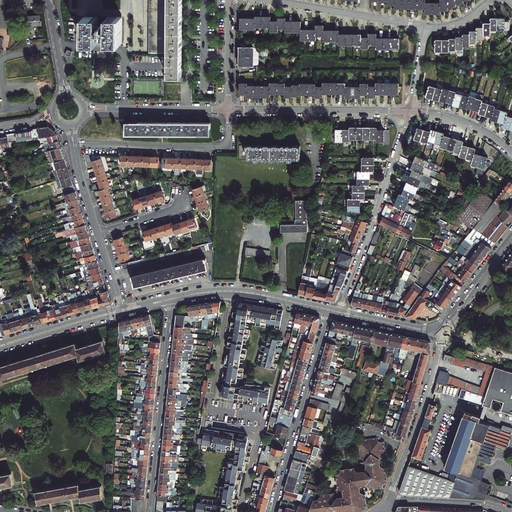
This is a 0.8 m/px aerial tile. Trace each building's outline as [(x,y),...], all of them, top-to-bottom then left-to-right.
[(151,49),(151,53),(166,53),(168,53),(168,0),(151,0),(151,12),(151,23),(151,33),(151,41),(151,49)] [(168,0),(168,53),(168,63),(168,77),(181,77),(181,66),(182,41),(182,22),(182,1),(182,0),(168,0)] [(440,0),(440,3),(433,3),(425,3),(425,0),(372,0),(372,1),(376,1),(383,1),(387,1),(387,4),(391,4),(395,4),(395,8),(399,8),(406,8),(413,8),(421,8),(425,8),(425,13),(429,13),(437,13),(440,14),(440,10),(444,10),(448,10),(448,7),(452,7),(456,7),(456,3),(459,3),(463,3),(463,0),(440,0)] [(28,16),(29,26),(34,25),(41,25),(40,15),(28,16)] [(86,16),(86,43),(98,43),(99,32),(102,32),(102,35),(105,36),(105,32),(109,32),(108,43),(121,43),(121,17),(109,17),(109,28),(105,28),(105,24),(104,24),(102,24),(102,28),(99,28),(99,16),(86,16)] [(244,18),(240,18),(240,29),(255,29),(255,27),(270,27),(270,32),(278,32),(278,29),(286,29),(286,32),(301,32),(301,40),(308,40),(316,40),(316,36),(323,36),(323,41),(331,41),(339,41),(339,45),(347,45),(354,45),(361,45),(361,48),(369,48),(369,44),(376,44),(376,49),(384,49),(391,49),(399,49),(399,38),(395,38),(387,38),(381,38),(376,38),(376,34),(372,34),(369,34),(369,37),(364,37),(361,37),(361,34),(358,34),(350,34),(343,34),(339,34),(339,30),(335,30),(327,30),(323,30),(324,25),(319,25),(316,25),(316,30),(312,29),(305,29),(301,29),(301,21),(297,21),(289,21),(286,21),(286,18),(282,18),(278,18),(278,21),(274,21),(271,21),(271,17),(267,16),(259,16),(255,16),(255,18),(251,18),(244,18)] [(501,31),(508,31),(510,30),(510,20),(505,20),(505,18),(500,18),(500,19),(497,19),(497,29),(501,29),(501,31)] [(253,65),(253,56),(253,47),(240,47),(240,52),(240,61),(240,65),(253,65)] [(247,83),(240,83),(240,94),(243,94),(247,94),(247,96),(251,96),(259,96),(266,97),(270,97),(270,93),(274,93),(281,94),(285,94),(285,97),(289,97),(293,97),(293,95),(297,95),(300,96),(300,94),(305,94),(311,94),(315,94),(315,97),(319,97),(323,97),(323,93),(327,93),(334,93),(341,93),(345,93),(345,97),(349,97),(356,97),(361,97),(361,94),(365,94),(368,94),(368,97),(371,97),(376,97),(376,94),(380,94),(388,94),(396,94),(399,94),(399,83),(391,83),(383,83),(376,83),(376,86),(368,86),(368,83),(361,83),(361,86),(345,86),(345,83),(330,82),(323,82),(323,86),(315,86),(315,84),(300,83),(300,84),(293,85),(293,86),(285,86),(285,83),(270,83),(270,86),(254,86),(247,86),(247,83)] [(429,85),(426,96),(433,98),(436,87),(429,85)] [(433,98),(439,100),(440,99),(443,89),(436,87),(433,98)] [(443,89),(440,99),(444,100),(444,99),(447,100),(450,90),(443,88),(443,89)] [(447,100),(450,100),(449,102),(453,103),(456,93),(456,92),(450,90),(447,100)] [(453,103),(453,104),(456,105),(457,104),(460,105),(462,95),(456,93),(453,103)] [(460,105),(462,105),(462,107),(466,108),(466,107),(469,97),(462,95),(460,105)] [(469,97),(466,107),(470,108),(470,106),(473,107),(476,98),(469,96),(469,97)] [(473,107),(476,108),(476,109),(480,110),(482,102),(483,100),(476,98),(473,107)] [(480,110),(479,113),(483,114),(483,113),(486,114),(489,104),(482,102),(480,110)] [(486,114),(489,114),(488,116),(492,117),(494,108),(495,106),(489,104),(486,114)] [(492,117),(491,119),(495,120),(495,119),(498,120),(501,110),(494,108),(492,117)] [(498,120),(501,121),(501,122),(505,123),(507,116),(508,112),(501,110),(498,120)] [(507,128),(508,126),(510,127),(511,121),(511,117),(507,116),(505,123),(503,127),(507,128)] [(125,135),(211,135),(211,123),(202,123),(198,123),(185,123),(181,123),(168,123),(164,123),(151,123),(147,123),(134,122),(130,122),(125,122),(125,135)] [(27,139),(32,138),(41,137),(57,134),(54,131),(48,126),(33,129),(33,130),(16,133),(17,140),(27,139)] [(424,130),(417,128),(414,139),(421,141),(424,130)] [(438,131),(431,129),(430,132),(427,142),(427,145),(433,147),(438,131)] [(384,130),(380,130),(380,131),(377,131),(377,139),(377,141),(384,141),(384,144),(389,144),(389,130),(384,130)] [(430,132),(424,130),(421,141),(427,142),(430,132)] [(444,133),(438,131),(433,147),(440,149),(441,146),(444,135),(444,133)] [(13,141),(17,140),(16,133),(12,133),(8,134),(8,136),(9,142),(13,141)] [(43,140),(44,144),(59,140),(58,137),(57,134),(41,137),(42,140),(43,140)] [(450,137),(444,135),(441,146),(447,148),(450,137)] [(0,137),(2,150),(10,149),(9,142),(8,136),(5,137),(0,137)] [(457,139),(450,137),(447,148),(454,150),(457,139)] [(463,141),(457,139),(454,150),(460,152),(462,145),(463,141)] [(59,140),(44,144),(43,144),(44,147),(38,149),(39,152),(34,153),(34,155),(46,152),(62,147),(60,143),(59,140)] [(246,146),(246,148),(246,150),(245,150),(245,152),(248,152),(248,159),(254,159),(254,161),(258,161),(258,159),(263,159),(263,161),(267,161),(267,160),(273,160),(272,161),(275,161),(275,160),(280,160),(280,161),(284,161),(284,159),(288,159),(288,161),(292,161),(292,159),(298,159),(300,159),(300,152),(300,147),(298,147),(298,146),(294,146),(290,146),(287,146),(285,146),(282,145),(282,146),(278,146),(278,145),(273,145),(273,146),(269,146),(269,145),(264,145),(264,146),(259,146),(259,145),(257,145),(257,146),(253,146),(253,145),(248,145),(249,146),(246,146)] [(469,147),(462,145),(460,152),(459,156),(466,157),(469,147)] [(62,147),(46,152),(49,163),(65,158),(64,153),(62,147)] [(476,149),(469,147),(466,157),(473,159),(474,153),(476,149)] [(481,155),(474,153),(473,159),(471,164),(478,166),(481,155)] [(95,168),(104,165),(101,158),(101,157),(100,156),(92,155),(93,160),(92,160),(95,168)] [(121,165),(128,165),(129,156),(121,155),(121,165)] [(417,155),(414,162),(424,167),(433,171),(436,164),(417,155)] [(488,157),(481,155),(478,166),(476,173),(483,175),(488,157)] [(151,166),(159,166),(159,157),(151,157),(151,166)] [(162,167),(173,167),(174,158),(163,157),(162,167)] [(53,170),(68,166),(67,163),(65,158),(49,163),(52,171),(53,170)] [(173,167),(173,171),(181,171),(181,158),(174,158),(173,167)] [(189,158),(181,158),(181,171),(187,171),(187,168),(188,168),(189,158)] [(188,171),(196,172),(196,159),(189,158),(188,168),(188,171)] [(203,175),(203,169),(204,159),(196,159),(196,172),(196,175),(203,175)] [(203,169),(211,169),(212,159),(204,159),(203,169)] [(414,162),(411,168),(414,169),(421,173),(424,167),(414,162)] [(97,175),(106,172),(104,165),(95,168),(97,175)] [(70,173),(68,166),(53,170),(57,181),(71,176),(70,173)] [(414,169),(412,173),(413,173),(412,176),(421,180),(424,174),(421,173),(414,169)] [(99,182),(108,179),(106,172),(97,175),(99,182)] [(71,176),(57,181),(55,181),(58,189),(63,187),(65,194),(76,191),(74,185),(71,176)] [(412,176),(411,179),(410,178),(408,182),(418,186),(426,190),(428,184),(421,180),(412,176)] [(99,182),(101,189),(108,187),(110,186),(108,179),(99,182)] [(406,185),(407,186),(406,188),(415,193),(418,186),(408,182),(406,185)] [(195,196),(204,193),(203,190),(206,189),(205,185),(193,188),(195,196)] [(101,197),(110,194),(108,187),(101,189),(99,190),(101,197)] [(464,239),(471,244),(474,242),(477,237),(488,245),(492,247),(508,227),(503,221),(511,213),(508,209),(505,207),(504,206),(503,208),(501,205),(498,203),(497,204),(494,202),(494,201),(479,189),(476,187),(455,215),(470,227),(473,229),(467,236),(464,239)] [(406,188),(405,191),(404,191),(402,194),(410,198),(412,199),(414,196),(419,199),(420,195),(415,193),(406,188)] [(158,202),(165,199),(162,190),(155,193),(158,202)] [(76,191),(65,194),(67,201),(78,198),(77,195),(76,191)] [(151,204),(158,202),(155,193),(154,193),(148,195),(151,204)] [(198,203),(206,200),(204,193),(195,196),(198,203)] [(400,193),(398,197),(399,197),(398,200),(407,204),(410,198),(402,194),(400,193)] [(506,198),(500,193),(498,196),(495,199),(502,204),(503,203),(506,198)] [(103,204),(112,202),(110,194),(101,197),(103,204)] [(143,206),(151,204),(148,195),(140,197),(143,206)] [(136,209),(143,206),(140,197),(133,200),(136,209)] [(65,205),(66,210),(80,205),(79,201),(78,198),(67,201),(60,203),(61,206),(65,205)] [(495,199),(494,201),(494,202),(497,204),(498,203),(501,205),(503,208),(504,206),(502,204),(495,199)] [(200,210),(209,208),(206,200),(198,203),(200,210)] [(295,206),(296,214),(307,214),(307,205),(307,200),(295,200),(295,206)] [(397,203),(396,202),(394,206),(402,210),(404,211),(407,204),(398,200),(397,203)] [(106,212),(115,209),(112,202),(103,204),(106,212)] [(379,224),(382,225),(384,226),(389,215),(391,211),(394,206),(389,204),(388,206),(384,215),(384,216),(383,216),(379,224)] [(511,222),(511,204),(508,209),(511,213),(503,221),(508,227),(511,222)] [(67,212),(68,216),(82,212),(82,210),(80,205),(66,210),(58,212),(58,215),(67,212)] [(108,219),(117,216),(115,209),(106,212),(108,219)] [(406,212),(404,211),(402,210),(400,214),(399,215),(392,230),(394,231),(396,232),(401,221),(403,222),(403,221),(402,220),(406,212)] [(82,212),(68,216),(62,218),(63,221),(67,220),(69,220),(69,222),(84,218),(83,215),(82,212)] [(406,212),(402,220),(403,221),(403,222),(401,221),(396,232),(398,233),(400,234),(410,214),(406,212)] [(388,228),(393,217),(394,214),(392,213),(390,216),(389,215),(384,226),(386,227),(388,228)] [(396,213),(394,218),(393,217),(388,228),(390,229),(392,230),(399,215),(397,214),(396,213)] [(404,236),(412,221),(414,216),(410,213),(410,214),(400,234),(403,235),(404,236)] [(308,220),(307,220),(307,215),(307,214),(296,214),(296,220),(297,220),(297,224),(295,224),(280,224),(281,232),(308,232),(308,220)] [(342,220),(344,221),(355,224),(364,227),(366,224),(367,222),(357,218),(343,215),(342,220)] [(85,222),(84,218),(69,222),(68,223),(70,229),(86,224),(85,222)] [(190,229),(197,227),(194,218),(187,220),(190,229)] [(191,233),(190,229),(187,220),(180,222),(184,235),(191,233)] [(355,224),(344,221),(342,226),(352,228),(362,233),(363,231),(364,227),(355,224)] [(406,237),(409,238),(412,230),(416,223),(412,221),(404,236),(406,237)] [(173,224),(172,222),(165,224),(169,239),(177,236),(176,234),(173,224)] [(178,237),(184,235),(180,222),(173,224),(176,234),(177,233),(178,237)] [(449,231),(452,225),(449,223),(444,229),(449,231)] [(87,228),(86,224),(70,229),(67,230),(66,230),(67,236),(69,236),(88,230),(87,228)] [(170,239),(169,239),(165,224),(158,227),(161,236),(162,242),(170,239)] [(352,228),(342,226),(341,229),(338,229),(338,231),(341,232),(344,232),(346,233),(350,234),(360,238),(361,235),(362,233),(352,228)] [(153,238),(161,236),(158,227),(151,229),(153,238)] [(467,236),(473,229),(470,227),(465,234),(467,236)] [(150,239),(153,238),(151,229),(143,231),(146,240),(150,239)] [(69,236),(71,241),(90,236),(89,234),(88,230),(69,236)] [(350,234),(346,233),(344,238),(345,238),(347,239),(348,239),(358,243),(359,241),(360,238),(350,234)] [(439,236),(436,234),(434,239),(437,241),(434,247),(440,250),(444,241),(448,243),(449,239),(447,238),(448,237),(445,235),(444,237),(439,236)] [(90,236),(71,241),(71,242),(72,248),(76,247),(91,242),(91,240),(90,236)] [(117,246),(126,244),(123,236),(114,239),(117,246)] [(469,253),(470,251),(474,251),(476,248),(487,254),(492,247),(488,245),(477,237),(474,242),(471,244),(467,248),(465,250),(469,253)] [(348,239),(347,239),(345,244),(346,244),(349,245),(351,246),(349,251),(354,253),(356,248),(358,243),(348,239)] [(467,248),(471,244),(464,239),(456,250),(464,255),(467,257),(468,256),(471,252),(473,253),(474,251),(470,251),(469,253),(465,250),(467,248)] [(91,242),(76,247),(77,249),(78,248),(79,252),(93,248),(93,245),(91,242)] [(119,254),(128,251),(126,244),(117,246),(119,254)] [(245,254),(265,257),(269,257),(270,251),(246,247),(245,254)] [(93,248),(79,252),(78,252),(76,253),(77,259),(79,258),(95,254),(94,252),(93,248)] [(468,256),(470,257),(469,259),(478,265),(487,254),(476,248),(474,251),(473,253),(471,252),(468,256)] [(409,254),(410,253),(405,250),(401,260),(400,261),(398,260),(396,266),(403,269),(407,259),(409,254)] [(121,261),(130,258),(128,251),(119,254),(121,261)] [(353,257),(342,252),(338,262),(349,267),(351,262),(353,257)] [(503,269),(511,273),(511,252),(511,254),(507,259),(503,264),(500,268),(503,269)] [(95,254),(79,258),(81,262),(78,263),(79,265),(97,260),(96,258),(95,254)] [(478,265),(469,259),(467,257),(464,255),(459,262),(473,271),(478,265)] [(447,259),(454,264),(455,263),(458,265),(456,267),(469,276),(473,271),(459,262),(453,258),(450,256),(447,259)] [(206,258),(132,275),(135,286),(172,277),(208,269),(206,258)] [(97,260),(79,265),(80,267),(81,271),(99,266),(98,264),(97,260)] [(275,273),(276,265),(268,264),(267,272),(271,273),(275,273)] [(411,287),(420,293),(421,291),(423,288),(414,282),(417,279),(413,276),(416,269),(418,265),(415,264),(406,282),(406,283),(411,287)] [(448,276),(462,286),(466,281),(457,275),(458,275),(451,270),(445,266),(443,265),(439,270),(448,276)] [(99,266),(81,271),(82,277),(85,276),(101,272),(100,269),(99,266)] [(456,267),(454,266),(451,270),(458,275),(457,275),(466,281),(469,276),(456,267)] [(312,269),(308,268),(306,276),(302,275),(299,294),(302,294),(306,295),(310,277),(312,269)] [(401,279),(406,282),(410,272),(405,270),(401,279)] [(89,282),(103,278),(102,276),(101,272),(85,276),(87,282),(88,282),(89,282)] [(339,278),(337,283),(342,285),(345,276),(346,275),(341,273),(339,278)] [(337,283),(339,278),(336,277),(335,277),(333,276),(332,279),(331,283),(330,285),(336,286),(337,283)] [(443,283),(456,293),(462,286),(448,276),(443,283)] [(317,280),(318,279),(310,277),(306,295),(310,296),(313,297),(317,280)] [(103,278),(89,282),(90,285),(89,285),(87,286),(88,289),(95,287),(104,284),(104,281),(103,278)] [(389,306),(387,313),(393,314),(399,315),(401,305),(402,304),(399,303),(398,302),(399,300),(400,298),(402,293),(404,288),(405,285),(406,283),(406,282),(401,279),(399,279),(397,286),(390,298),(390,299),(389,306)] [(324,282),(317,280),(313,297),(316,297),(319,298),(324,282)] [(330,285),(331,283),(324,282),(319,298),(322,299),(325,300),(330,285)] [(429,283),(421,295),(426,298),(427,296),(432,289),(434,286),(429,283)] [(456,293),(443,283),(438,290),(439,290),(451,300),(456,293)] [(334,302),(336,301),(337,296),(339,292),(336,291),(334,290),(336,286),(330,285),(325,300),(334,302)] [(97,306),(101,305),(97,293),(96,291),(97,291),(95,287),(88,289),(94,307),(97,306)] [(411,287),(408,291),(417,297),(418,295),(420,293),(411,287)] [(94,307),(88,289),(85,290),(86,292),(83,293),(87,309),(91,308),(94,307)] [(97,293),(101,305),(106,304),(109,303),(111,300),(108,290),(107,290),(103,291),(100,292),(97,293)] [(436,303),(437,302),(439,303),(445,308),(451,300),(439,290),(435,295),(435,296),(439,298),(437,302),(436,301),(435,303),(436,303)] [(408,291),(405,295),(413,302),(415,299),(417,297),(408,291)] [(75,313),(69,293),(69,292),(66,292),(68,297),(65,298),(65,299),(69,314),(72,314),(75,313)] [(71,292),(69,293),(75,313),(78,312),(81,311),(77,295),(76,292),(71,294),(71,292)] [(360,292),(356,292),(355,292),(353,296),(351,305),(353,306),(356,306),(358,297),(360,292)] [(41,323),(45,322),(40,308),(37,309),(37,307),(35,307),(31,293),(27,294),(31,306),(36,324),(41,323)] [(83,293),(77,295),(81,311),(84,310),(87,309),(83,293)] [(384,298),(385,294),(384,294),(382,297),(378,296),(375,310),(378,311),(381,311),(384,298)] [(69,314),(65,299),(64,300),(64,301),(62,302),(62,300),(60,295),(57,296),(63,316),(66,315),(69,314)] [(413,302),(405,295),(402,300),(403,301),(404,300),(405,301),(407,302),(411,305),(412,303),(413,302)] [(425,305),(430,309),(433,304),(435,305),(435,304),(436,303),(435,303),(426,298),(421,295),(418,298),(405,316),(411,318),(416,319),(425,305)] [(63,316),(57,296),(55,297),(57,303),(54,304),(53,302),(52,303),(52,305),(57,318),(60,317),(63,316)] [(48,321),(51,320),(46,304),(43,305),(41,297),(37,299),(40,308),(45,322),(48,321)] [(389,306),(390,299),(384,298),(381,311),(384,312),(387,313),(389,306)] [(402,304),(401,305),(399,315),(401,315),(403,316),(411,305),(407,302),(404,306),(402,305),(405,301),(404,300),(403,301),(402,300),(400,301),(399,303),(402,304)] [(57,318),(52,305),(50,305),(49,303),(46,304),(51,320),(54,319),(57,318)] [(220,305),(220,303),(215,304),(211,304),(214,318),(216,318),(216,319),(218,319),(220,305)] [(211,318),(214,318),(211,304),(208,305),(205,305),(206,310),(207,315),(207,316),(208,321),(211,320),(211,318)] [(207,332),(207,329),(208,321),(207,316),(207,315),(206,310),(205,305),(202,306),(199,306),(201,317),(204,316),(205,321),(202,321),(201,331),(207,332)] [(33,325),(36,324),(31,306),(25,308),(27,314),(30,326),(33,325)] [(251,330),(246,330),(247,321),(257,323),(256,328),(266,330),(267,325),(275,327),(274,331),(279,332),(283,312),(257,308),(243,306),(239,307),(238,309),(236,308),(235,312),(235,314),(233,314),(232,320),(234,320),(233,325),(231,324),(229,336),(230,336),(231,330),(232,330),(231,339),(228,339),(227,346),(226,351),(230,352),(231,352),(230,361),(228,360),(227,360),(228,354),(226,354),(224,363),(224,369),(227,369),(229,369),(227,377),(226,377),(224,377),(225,373),(223,372),(223,373),(221,384),(224,385),(226,385),(225,390),(224,389),(221,389),(220,392),(224,392),(224,394),(222,393),(221,393),(221,394),(220,394),(220,395),(220,396),(221,396),(221,397),(229,398),(228,402),(234,403),(235,399),(237,399),(240,400),(239,404),(244,405),(245,401),(251,402),(254,403),(253,407),(263,409),(264,404),(268,405),(271,390),(266,389),(266,393),(258,391),(258,389),(263,390),(263,388),(251,386),(252,385),(248,384),(247,389),(245,389),(243,388),(242,391),(237,390),(238,382),(242,383),(244,372),(240,371),(241,361),(246,361),(247,351),(243,350),(245,339),(249,340),(251,330)] [(19,311),(24,328),(27,327),(30,326),(27,314),(24,315),(22,307),(18,308),(19,311)] [(195,312),(194,313),(193,307),(190,308),(187,308),(189,318),(190,322),(193,322),(193,324),(193,326),(196,327),(196,323),(195,318),(196,318),(195,312)] [(15,331),(18,330),(13,313),(13,311),(7,313),(7,314),(12,332),(15,331)] [(13,313),(18,330),(21,329),(24,328),(19,311),(13,313)] [(142,314),(143,319),(144,318),(146,324),(145,324),(146,329),(149,339),(152,340),(160,341),(161,333),(153,333),(150,333),(149,327),(151,326),(149,312),(145,313),(142,314)] [(9,333),(12,332),(7,314),(6,314),(6,318),(2,319),(6,333),(9,333)] [(140,314),(137,315),(139,325),(140,329),(143,328),(143,330),(146,329),(145,324),(146,324),(144,318),(143,319),(142,314),(140,314)] [(299,332),(299,331),(303,315),(300,315),(297,314),(295,324),(297,325),(296,329),(297,330),(296,331),(299,332)] [(134,316),(131,316),(132,321),(133,321),(134,326),(133,326),(135,332),(138,331),(136,326),(139,325),(137,315),(134,316)] [(305,332),(307,327),(309,322),(307,322),(309,316),(306,316),(303,315),(299,331),(305,332)] [(132,321),(131,316),(128,317),(125,318),(128,328),(131,327),(132,332),(135,332),(133,326),(134,326),(133,321),(132,321)] [(123,329),(128,328),(125,318),(122,318),(119,319),(119,335),(123,336),(123,329)] [(317,318),(315,318),(311,334),(310,336),(315,338),(320,322),(319,319),(317,318)] [(185,322),(175,322),(174,328),(190,330),(191,330),(191,327),(185,326),(185,322)] [(335,322),(332,323),(329,335),(327,344),(335,346),(336,341),(336,339),(333,338),(334,332),(338,333),(339,328),(338,328),(339,323),(336,322),(335,322)] [(342,338),(345,324),(342,323),(339,323),(338,328),(339,328),(338,333),(337,339),(342,340),(342,338)] [(344,342),(347,342),(347,341),(350,325),(348,325),(345,324),(342,338),(345,338),(344,342)] [(350,340),(351,336),(353,337),(356,326),(353,326),(350,325),(347,341),(349,341),(349,340),(350,340)] [(359,327),(356,326),(353,337),(352,340),(352,342),(357,344),(361,328),(359,327)] [(370,344),(375,330),(371,330),(361,328),(357,344),(361,344),(361,345),(363,346),(359,355),(361,355),(357,367),(359,368),(364,355),(366,355),(370,344)] [(386,347),(390,334),(382,332),(375,330),(370,344),(386,347)] [(395,335),(390,334),(386,347),(382,362),(388,364),(395,366),(397,362),(398,362),(398,360),(389,358),(392,348),(397,349),(397,353),(399,353),(400,349),(401,350),(404,337),(395,335)] [(307,336),(306,338),(305,337),(303,342),(313,344),(314,341),(315,338),(310,336),(307,336)] [(409,351),(411,339),(407,338),(404,337),(401,350),(400,349),(399,353),(398,358),(405,360),(408,351),(409,351)] [(105,350),(102,339),(87,343),(76,347),(78,352),(80,358),(105,350)] [(430,344),(429,342),(425,341),(417,340),(411,339),(409,351),(414,352),(414,354),(420,356),(412,382),(420,385),(425,370),(426,365),(429,355),(430,355),(431,354),(430,344)] [(281,352),(281,351),(279,350),(279,348),(283,349),(284,344),(270,340),(269,345),(264,344),(261,353),(266,354),(265,359),(260,358),(259,362),(264,364),(263,368),(276,371),(278,366),(275,366),(276,362),(279,362),(280,357),(277,357),(278,354),(280,354),(281,354),(281,353),(282,352),(281,352)] [(76,347),(75,341),(60,346),(49,350),(52,361),(78,352),(76,347)] [(313,344),(303,342),(302,347),(312,350),(313,346),(313,344)] [(311,352),(312,350),(302,347),(300,354),(310,357),(311,352)] [(335,352),(325,349),(325,351),(324,355),(333,357),(335,352)] [(34,354),(23,358),(26,369),(52,361),(49,350),(34,354)] [(310,357),(300,354),(298,360),(308,362),(309,359),(310,357)] [(469,384),(466,383),(462,382),(459,381),(456,380),(453,379),(449,378),(447,386),(450,387),(453,387),(456,388),(460,389),(462,390),(463,390),(466,391),(469,392),(472,393),(475,394),(478,395),(482,397),(486,398),(486,397),(489,388),(490,385),(491,381),(492,379),(495,368),(488,366),(485,365),(482,364),(479,363),(478,363),(476,362),(473,362),(469,361),(468,360),(466,359),(463,359),(462,361),(461,361),(458,360),(454,359),(451,358),(448,357),(445,356),(444,359),(443,362),(446,363),(449,364),(452,365),(456,366),(459,367),(463,369),(464,366),(467,367),(470,368),(473,369),(475,370),(477,370),(480,371),(483,372),(486,373),(485,376),(484,379),(483,382),(482,385),(481,388),(478,387),(475,386),(474,386),(472,385),(469,384)] [(23,358),(9,362),(0,364),(0,375),(0,377),(26,369),(23,358)] [(293,360),(295,361),(294,364),(307,367),(308,365),(308,362),(298,360),(295,359),(294,358),(293,360)] [(322,362),(321,365),(330,368),(330,367),(335,368),(337,364),(332,363),(322,360),(322,362)] [(379,364),(365,360),(362,370),(376,375),(379,364)] [(187,363),(171,362),(171,363),(171,367),(188,369),(194,370),(195,368),(193,367),(193,366),(187,366),(187,363)] [(293,367),(291,366),(291,368),(306,372),(306,369),(307,367),(294,364),(293,367)] [(330,368),(321,365),(320,368),(319,371),(329,374),(333,375),(335,370),(330,368)] [(305,374),(306,372),(291,368),(290,370),(292,371),(292,373),(304,377),(305,374)] [(494,399),(505,403),(511,405),(511,409),(510,414),(511,414),(511,373),(505,372),(495,368),(492,379),(491,381),(490,385),(489,388),(486,397),(494,400),(494,399)] [(318,373),(317,377),(328,380),(333,381),(333,379),(328,377),(329,374),(319,371),(318,373)] [(449,378),(447,374),(444,373),(440,372),(438,377),(436,384),(444,386),(447,386),(449,378)] [(304,379),(304,377),(292,373),(291,377),(289,376),(288,377),(303,382),(304,379)] [(288,379),(290,380),(289,383),(301,386),(302,383),(303,382),(288,377),(288,379)] [(328,383),(328,380),(317,377),(316,380),(316,383),(326,386),(327,383),(328,383)] [(408,381),(405,390),(407,391),(420,395),(421,390),(423,385),(420,385),(412,382),(408,381)] [(301,388),(301,386),(289,383),(288,386),(286,386),(286,387),(300,391),(301,388)] [(326,386),(316,383),(315,386),(314,389),(325,392),(325,391),(330,393),(330,390),(325,389),(326,386)] [(332,399),(335,400),(338,401),(341,393),(344,386),(340,385),(337,384),(335,390),(332,399)] [(285,389),(287,390),(286,392),(299,396),(300,393),(300,391),(286,387),(285,389)] [(334,425),(340,428),(341,424),(342,421),(344,417),(345,414),(346,411),(347,408),(348,405),(351,396),(353,390),(350,389),(347,387),(345,394),(342,403),(341,406),(340,409),(338,412),(337,415),(336,418),(335,422),(334,425)] [(494,400),(486,397),(486,398),(482,397),(478,395),(475,394),(472,393),(469,392),(466,391),(463,390),(462,390),(460,397),(484,404),(483,406),(491,408),(494,400)] [(419,398),(420,395),(407,391),(405,397),(418,401),(419,398)] [(298,398),(299,396),(286,392),(285,396),(283,395),(283,397),(297,401),(298,398)] [(297,403),(297,401),(283,397),(282,396),(281,400),(282,401),(286,402),(286,403),(296,406),(297,403)] [(418,401),(405,397),(402,396),(401,399),(404,400),(403,403),(416,407),(417,404),(418,401)] [(295,410),(296,406),(286,403),(285,406),(281,405),(279,404),(278,407),(276,407),(278,401),(275,400),(272,413),(278,414),(292,419),(295,410)] [(311,401),(309,407),(313,408),(317,409),(320,410),(324,411),(327,412),(329,406),(326,405),(322,404),(319,403),(315,402),(311,401)] [(415,410),(416,407),(403,403),(401,409),(414,413),(415,410)] [(502,407),(502,406),(501,404),(500,403),(498,403),(497,403),(495,403),(494,404),(493,405),(493,407),(493,408),(494,410),(495,411),(497,411),(498,411),(500,411),(501,410),(502,409),(502,407)] [(510,414),(511,409),(511,405),(505,403),(502,412),(510,414)] [(429,429),(436,406),(430,404),(428,410),(413,454),(412,456),(422,459),(432,430),(429,429)] [(317,409),(313,408),(309,407),(308,411),(307,413),(318,416),(320,410),(317,409)] [(413,416),(414,413),(401,409),(400,408),(398,415),(412,419),(413,416)] [(487,497),(491,486),(481,482),(481,481),(471,477),(474,469),(475,468),(477,468),(479,461),(489,465),(496,447),(505,450),(511,429),(511,427),(503,424),(501,428),(485,422),(487,418),(466,411),(446,468),(452,470),(449,479),(409,465),(400,493),(402,496),(463,499),(486,501),(487,497)] [(306,416),(305,419),(316,422),(318,416),(307,413),(306,416)] [(271,416),(270,423),(277,425),(290,429),(291,422),(292,419),(278,414),(277,418),(271,416)] [(412,419),(398,415),(397,414),(395,420),(410,425),(411,422),(412,419)] [(304,424),(302,431),(319,436),(320,430),(316,429),(317,423),(316,422),(305,419),(304,424)] [(402,437),(406,438),(409,429),(410,425),(395,420),(392,430),(371,423),(370,426),(393,434),(402,437)] [(234,423),(233,427),(203,422),(202,429),(245,436),(246,429),(237,427),(237,424),(234,423)] [(274,436),(286,440),(288,433),(290,429),(277,425),(274,436)] [(245,468),(246,463),(248,464),(251,464),(252,459),(249,459),(250,454),(253,455),(254,450),(250,449),(251,446),(252,442),(250,442),(251,441),(251,440),(250,440),(250,439),(249,439),(248,439),(247,439),(247,440),(247,441),(245,441),(245,438),(240,438),(240,440),(235,439),(235,437),(223,435),(223,436),(228,437),(228,439),(219,437),(220,434),(203,431),(202,433),(206,434),(206,436),(204,435),(203,442),(202,447),(201,451),(206,452),(206,447),(217,449),(216,454),(226,456),(227,450),(235,452),(234,462),(229,461),(227,471),(223,470),(221,480),(226,481),(225,490),(220,489),(218,499),(223,499),(221,508),(212,507),(213,502),(202,500),(201,504),(197,504),(195,511),(236,511),(233,510),(234,506),(237,506),(237,505),(238,501),(235,500),(233,500),(235,491),(237,491),(236,498),(239,498),(240,489),(241,482),(240,482),(241,477),(242,477),(243,474),(243,472),(247,473),(247,468),(245,468)] [(323,437),(319,436),(302,431),(301,434),(301,435),(308,437),(306,445),(317,449),(319,450),(323,437)] [(400,442),(402,437),(393,434),(392,437),(395,438),(394,440),(400,442)] [(321,498),(319,501),(314,501),(309,511),(363,511),(365,510),(368,509),(367,495),(363,495),(360,493),(360,487),(365,485),(369,487),(369,491),(384,489),(384,487),(386,484),(390,484),(390,483),(389,470),(385,470),(381,468),(381,462),(384,459),(387,459),(386,444),(382,444),(379,442),(379,440),(364,442),(365,444),(362,447),(360,447),(362,461),(364,461),(366,464),(367,470),(366,473),(360,473),(358,472),(357,470),(342,471),(342,473),(341,475),(338,476),(339,491),(342,490),(344,492),(344,498),(339,499),(335,497),(335,495),(320,496),(321,498)] [(314,458),(317,458),(320,450),(319,450),(317,449),(316,453),(302,449),(303,445),(299,443),(297,447),(299,448),(299,449),(298,452),(314,457),(314,458)] [(265,453),(281,458),(282,454),(283,452),(267,447),(265,453)] [(294,458),(307,462),(307,465),(314,467),(324,472),(327,463),(321,461),(324,449),(320,448),(320,450),(317,458),(314,458),(296,452),(295,455),(294,458)] [(281,458),(265,453),(262,452),(256,475),(260,476),(263,477),(265,477),(268,468),(265,467),(267,460),(280,464),(281,458)] [(293,462),(289,477),(299,480),(303,481),(306,469),(302,468),(303,464),(293,462)] [(481,481),(484,472),(474,469),(471,477),(481,481)] [(0,485),(1,485),(5,484),(14,483),(12,472),(0,473),(0,485)] [(275,480),(265,477),(263,477),(260,476),(259,478),(256,477),(255,480),(258,481),(264,482),(264,483),(268,485),(269,484),(274,485),(274,482),(275,480)] [(287,484),(297,487),(299,480),(289,477),(288,480),(287,484)] [(254,482),(254,485),(257,486),(272,490),(273,487),(274,485),(269,484),(268,485),(264,483),(264,482),(258,481),(258,483),(254,482)] [(80,488),(79,482),(58,486),(60,498),(70,496),(81,494),(80,488)] [(82,499),(93,497),(103,495),(101,484),(80,488),(81,494),(82,499)] [(299,496),(301,488),(297,487),(287,484),(285,492),(286,492),(299,496)] [(302,499),(301,503),(298,510),(297,511),(309,511),(314,501),(318,488),(308,484),(303,497),(302,499)] [(60,498),(58,486),(36,490),(39,501),(50,500),(60,498)] [(272,492),(272,490),(257,486),(256,489),(253,488),(252,490),(261,492),(261,493),(266,494),(266,493),(271,495),(272,492)] [(261,493),(261,492),(252,490),(251,495),(260,498),(269,500),(270,496),(271,495),(266,493),(266,494),(261,493)] [(296,502),(301,503),(302,499),(286,494),(285,496),(283,503),(288,504),(290,505),(291,501),(296,502)] [(158,497),(157,503),(163,504),(163,505),(166,506),(166,498),(158,497)] [(258,503),(268,506),(269,503),(269,500),(260,498),(258,503)] [(285,511),(287,507),(288,504),(283,503),(282,503),(279,511),(285,511)]
